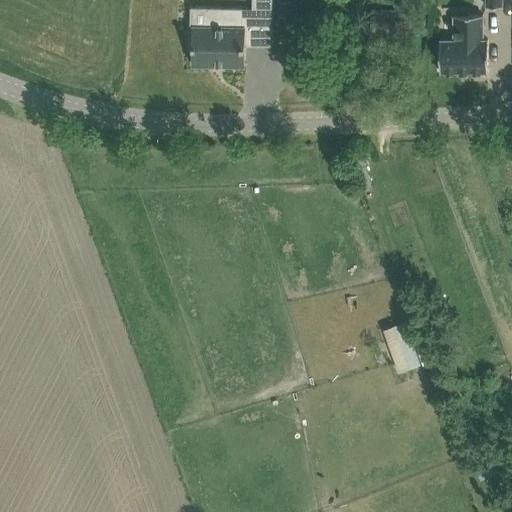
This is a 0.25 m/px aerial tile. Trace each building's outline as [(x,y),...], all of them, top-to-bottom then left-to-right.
[(193,65),(245,66),(245,46),(272,46),(272,0),(254,0),(254,9),(207,8),(206,27),(195,27),(194,27),(193,32),(189,32),(189,50),(193,50),(193,65)] [(372,12),(371,41),(395,42),(396,13),(372,12)] [(400,19),(400,41),(401,41),(419,41),(420,13),(401,13),(400,19)] [(484,40),(484,15),(454,15),(454,40),(440,40),(440,72),(488,72),(488,39),(484,40)] [(386,322),(403,368),(420,362),(403,315),(386,322)] [(408,320),(415,344),(422,342),(415,318),(408,320)] [(496,458),(477,465),(482,481),(502,474),(496,458)]
